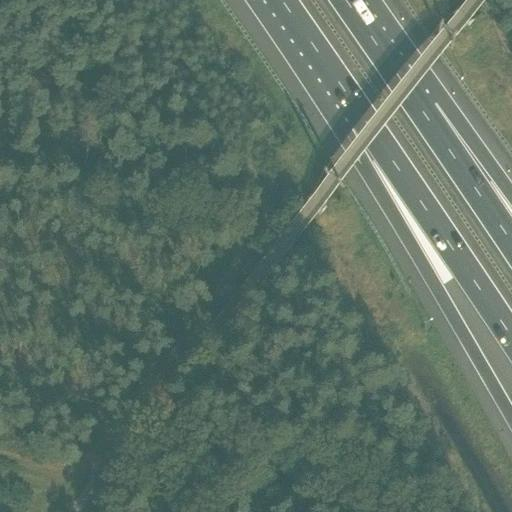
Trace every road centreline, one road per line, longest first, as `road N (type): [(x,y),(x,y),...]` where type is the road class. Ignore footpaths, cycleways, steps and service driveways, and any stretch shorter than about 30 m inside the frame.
road 1 (track): [(189,366),(171,352),(279,209),(135,0)]
road 2 (track): [(445,496),(88,459),(46,511)]
road 3 (motorway): [(360,116),(413,249),(511,418)]
road 4 (motorway): [(511,243),(343,0)]
road 5 (motorway): [(360,116),(511,342)]
road 6 (motorway): [(511,194),(372,0)]
road 7 (motorway): [(277,0),(360,116)]
road 8 (track): [(171,352),(88,459)]
